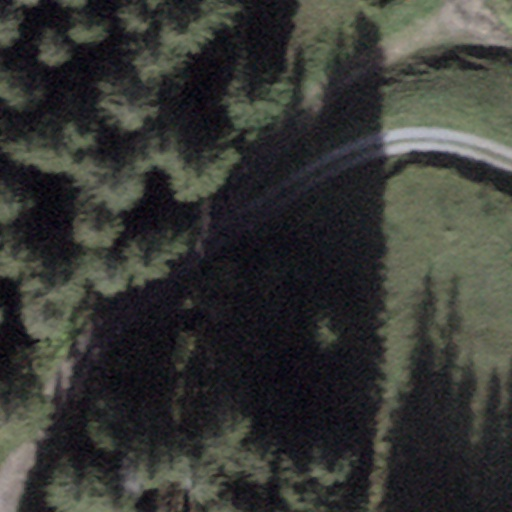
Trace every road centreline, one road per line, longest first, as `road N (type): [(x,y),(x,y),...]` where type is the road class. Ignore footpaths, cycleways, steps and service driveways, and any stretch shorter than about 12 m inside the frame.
road 1 (track): [(471,17),(377,52),(313,93),(217,207),(201,240)]
road 2 (track): [(201,240),(112,313),(45,411),(0,509)]
road 3 (track): [(511,164),(438,140),(364,144),(201,240)]
